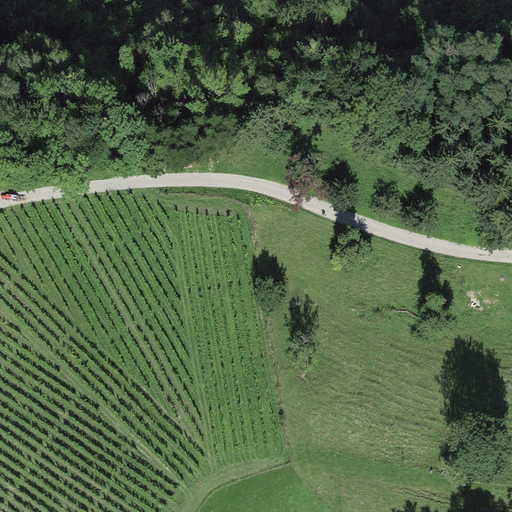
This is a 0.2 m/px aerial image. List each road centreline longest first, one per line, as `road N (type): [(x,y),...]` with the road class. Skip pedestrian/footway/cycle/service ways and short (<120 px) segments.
road 1 (track): [(0,205),(192,182),(246,187),(402,237),(511,255)]
road 2 (track): [(511,141),(423,188),(402,237)]
